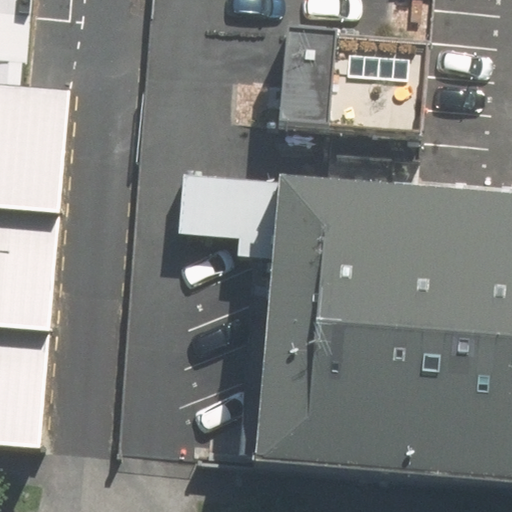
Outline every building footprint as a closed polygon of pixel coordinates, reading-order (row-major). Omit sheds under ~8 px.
[(28,0),(0,0),(0,72),(23,75),(28,0)] [(259,46),(258,151),(414,153),(416,48),(259,46)] [(0,100),(20,103),(23,75),(0,72),(0,100)] [(0,453),(39,456),(63,107),(20,103),(0,100),(0,453)] [(511,210),(272,187),(247,451),(511,476),(511,210)]
